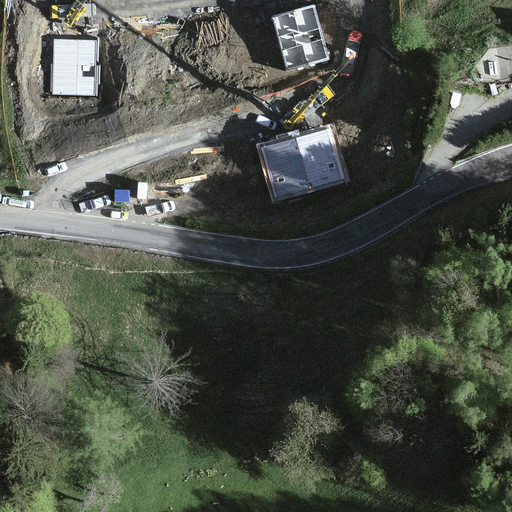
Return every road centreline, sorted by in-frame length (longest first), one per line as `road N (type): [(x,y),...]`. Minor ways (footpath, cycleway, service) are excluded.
road 1 (tertiary): [(0,217),(301,254),(511,161)]
road 2 (track): [(42,222),(52,198),(87,171),(339,80),(354,45),(348,0)]
